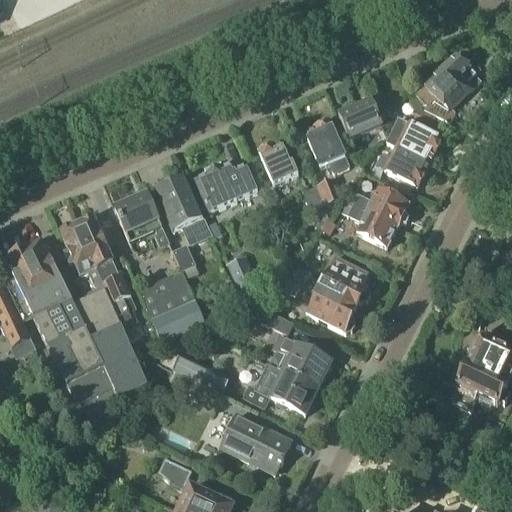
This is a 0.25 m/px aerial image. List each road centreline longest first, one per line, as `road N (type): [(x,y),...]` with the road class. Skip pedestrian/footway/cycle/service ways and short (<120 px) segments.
road 1 (residential): [(0,213),(511,1)]
road 2 (residential): [(318,511),(511,120)]
